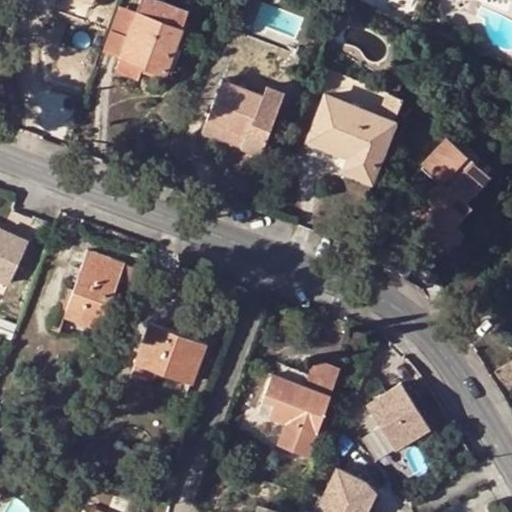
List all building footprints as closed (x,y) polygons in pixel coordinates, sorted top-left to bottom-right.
[(119,57),(119,59),(140,66),(163,73),(184,10),(154,0),(139,0),(135,11),(128,32),(127,35),(119,57)] [(128,32),(135,11),(118,5),(111,25),(128,32)] [(110,29),(102,51),(119,57),(127,35),(110,29)] [(140,66),(119,59),(114,71),(136,79),(140,66)] [(386,91),(395,94),(400,82),(382,74),(377,87),(386,91)] [(221,77),(205,119),(233,130),(231,136),(242,140),(240,144),(259,152),(264,140),(267,142),(269,136),(266,135),(271,120),(254,113),(262,93),(221,77)] [(262,93),(254,113),(271,120),(283,90),(265,84),(262,93)] [(377,115),(393,120),(402,97),(395,94),(386,91),(377,115)] [(370,179),(393,120),(377,115),(324,95),(307,140),(347,155),(342,169),(370,179)] [(419,98),(412,96),(408,108),(414,110),(419,98)] [(205,119),(201,130),(240,144),(242,140),(231,136),(233,130),(205,119)] [(413,209),(423,217),(432,224),(427,230),(448,248),(461,233),(453,227),(470,207),(461,199),(486,172),(445,137),(428,156),(445,172),(439,179),(438,180),(413,209)] [(428,156),(420,165),(438,180),(439,179),(445,172),(428,156)] [(432,224),(423,217),(418,222),(427,230),(432,224)] [(0,281),(8,285),(28,242),(0,228),(0,281)] [(87,251),(72,290),(63,316),(99,328),(116,279),(126,283),(132,266),(87,251)] [(470,268),(456,283),(467,293),(475,283),(476,273),(470,268)] [(63,316),(72,290),(62,287),(54,313),(63,316)] [(63,316),(54,313),(50,328),(59,331),(63,316)] [(149,322),(134,362),(155,369),(189,383),(205,342),(149,322)] [(511,352),(491,365),(501,382),(511,375),(511,352)] [(270,374),(261,400),(273,403),(268,415),(284,422),(278,443),(307,454),(338,368),(313,360),(303,386),(270,374)] [(155,369),(134,362),(127,381),(149,389),(155,369)] [(402,382),(366,405),(396,449),(431,425),(402,382)] [(273,403),(261,400),(257,411),(268,415),(273,403)] [(337,467),(314,511),(364,511),(374,492),(365,481),(337,467)] [(276,511),(278,510),(256,503),(253,511),(276,511)]
